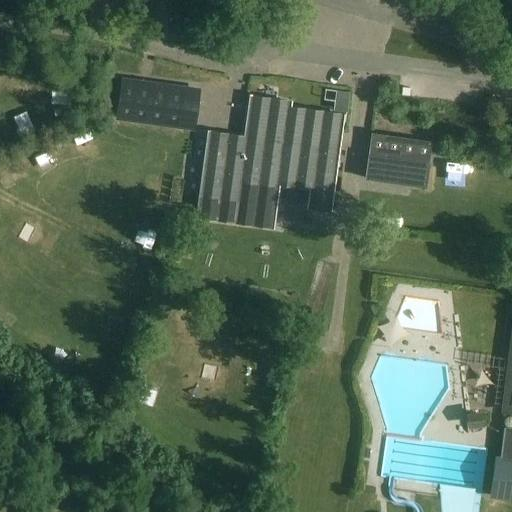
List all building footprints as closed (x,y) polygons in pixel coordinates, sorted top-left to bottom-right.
[(0,69),(0,91),(7,93),(11,72),(0,69)] [(181,119),(185,88),(122,80),(118,110),(181,119)] [(210,133),(199,216),(272,226),(278,183),(312,188),(309,207),(329,210),(342,116),(289,108),(290,103),(252,97),(247,138),(210,133)] [(45,177),(69,170),(64,150),(40,156),(45,177)] [(369,155),(365,178),(426,187),(429,164),(369,155)] [(388,235),(386,256),(413,258),(415,237),(388,235)] [(140,237),(133,257),(152,263),(158,243),(140,237)] [(467,246),(466,258),(491,260),(492,248),(467,246)] [(511,333),(503,412),(511,413),(511,333)] [(486,425),(485,413),(469,415),(470,427),(486,425)] [(302,463),(307,446),(289,440),(284,457),(302,463)]
